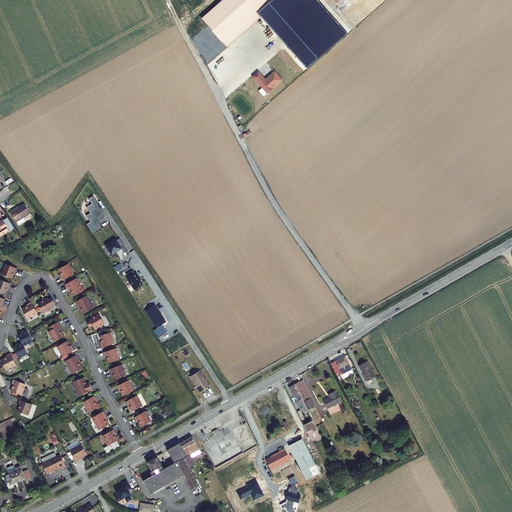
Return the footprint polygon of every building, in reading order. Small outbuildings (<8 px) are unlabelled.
[(223,43),(256,14),(260,18),(306,70),(330,49),(285,0),(224,0),(202,20),(223,43)] [(285,0),(330,49),(345,34),(346,33),(316,0),(285,0)] [(256,14),(223,43),(228,48),(260,18),(256,14)] [(266,78),(259,70),(252,76),(267,93),(283,79),(275,70),(266,78)] [(88,224),(93,233),(102,228),(97,221),(99,220),(100,220),(104,217),(102,214),(103,213),(101,210),(103,209),(98,202),(97,202),(94,197),(90,199),(93,204),(87,207),(91,213),(87,216),(91,222),(88,224)] [(15,209),(11,212),(17,222),(31,214),(26,204),(15,210),(15,209)] [(0,233),(9,228),(11,231),(16,229),(8,216),(4,219),(4,220),(0,222),(0,233)] [(123,242),(119,236),(115,238),(115,237),(107,243),(113,252),(117,249),(121,246),(120,245),(123,242)] [(15,272),(16,268),(4,263),(0,273),(10,278),(13,272),(13,271),(15,272)] [(60,277),(62,280),(74,274),(68,264),(58,269),(61,274),(62,276),(60,277)] [(129,275),(126,277),(133,288),(142,282),(139,278),(139,277),(135,271),(134,271),(129,275)] [(76,278),(65,284),(68,290),(70,290),(71,291),(74,296),(83,291),(76,278)] [(9,287),(10,283),(0,279),(0,291),(4,293),(6,288),(7,286),(9,287)] [(55,303),(52,296),(48,298),(45,300),(44,298),(37,303),(43,312),(53,306),(52,305),(55,303)] [(87,298),(75,304),(79,310),(80,309),(81,311),(84,316),(94,310),(87,298)] [(37,312),(31,301),(27,303),(28,305),(26,305),(21,308),(27,318),(37,312)] [(155,304),(146,310),(157,328),(154,330),(159,337),(167,332),(162,324),(166,322),(155,304)] [(90,323),(87,325),(90,329),(93,327),(95,331),(105,326),(99,316),(90,321),(90,323)] [(62,330),(58,324),(49,329),(51,332),(49,333),(54,344),(64,338),(61,333),(60,331),(62,330)] [(18,335),(21,341),(25,349),(34,344),(26,329),(23,331),(23,332),(18,335)] [(101,346),(102,350),(114,346),(111,335),(100,338),(102,344),(103,345),(101,346)] [(67,351),(73,347),(71,344),(69,345),(68,343),(65,338),(56,344),(61,353),(59,355),(60,357),(68,353),(67,351)] [(18,345),(13,347),(19,358),(28,354),(25,349),(21,341),(18,343),(18,345)] [(116,350),(104,354),(105,358),(107,358),(107,359),(109,365),(120,361),(116,350)] [(16,365),(10,353),(6,355),(7,357),(6,357),(0,360),(5,370),(16,365)] [(80,362),(77,356),(66,363),(73,375),(83,370),(80,365),(79,363),(80,362)] [(339,379),(353,373),(346,359),(332,366),(339,379)] [(377,380),(370,365),(362,368),(369,384),(377,380)] [(122,367),(110,371),(111,375),(113,374),(114,376),(116,382),(126,377),(122,367)] [(211,388),(200,372),(191,378),(201,394),(211,388)] [(92,392),(90,386),(87,387),(86,386),(84,379),(73,384),(79,397),(92,392)] [(25,384),(12,380),(11,383),(13,384),(12,386),(10,391),(21,395),(25,384)] [(129,382),(117,388),(119,392),(120,391),(121,392),(124,398),(134,393),(129,382)] [(304,387),(302,383),(297,385),(308,408),(316,404),(305,382),(304,382),(306,386),(304,387)] [(308,408),(297,385),(292,388),(297,398),(299,397),(301,401),(299,402),(301,407),(302,406),(303,410),(305,409),(307,413),(309,412),(308,408)] [(266,430),(293,417),(280,391),(253,404),(266,430)] [(330,398),(331,401),(324,404),(327,411),(343,404),(340,397),(338,397),(337,395),(330,398)] [(97,401),(95,398),(83,404),(89,414),(99,409),(96,404),(95,402),(97,401)] [(137,398),(126,404),(128,408),(129,407),(130,408),(133,413),(143,408),(137,398)] [(31,404),(19,400),(18,404),(19,404),(19,406),(17,411),(27,415),(31,404)] [(107,419),(103,413),(92,420),(99,432),(109,427),(106,422),(105,420),(107,419)] [(146,413),(135,420),(137,423),(138,422),(139,424),(142,429),(152,423),(146,413)] [(311,418),(303,422),(310,438),(314,437),(313,435),(318,433),(311,418)] [(116,435),(114,431),(103,438),(108,448),(118,442),(115,437),(114,436),(116,435)] [(202,448),(196,437),(190,441),(195,451),(197,450),(195,448),(198,446),(199,449),(202,448)] [(306,481),(319,475),(302,440),(289,446),(306,481)] [(195,451),(190,441),(185,444),(191,458),(195,456),(193,452),(195,451)] [(80,455),(83,454),(86,452),(80,442),(69,448),(75,459),(81,456),(80,455)] [(172,451),(179,463),(176,464),(185,480),(188,478),(196,493),(203,488),(195,470),(189,459),(191,458),(185,444),(172,451)] [(290,459),(285,448),(279,451),(280,452),(266,459),(271,469),(290,459)] [(59,456),(41,465),(46,475),(58,470),(58,472),(65,469),(59,456)] [(191,458),(189,459),(195,470),(201,467),(195,456),(191,458)] [(147,479),(148,480),(146,481),(154,495),(155,494),(156,496),(185,480),(176,464),(167,469),(161,458),(151,463),(156,472),(150,475),(151,477),(147,479)] [(27,480),(23,471),(10,476),(15,486),(27,480)] [(287,502),(280,505),(282,509),(285,507),(287,511),(295,511),(293,506),(294,501),(299,503),(301,495),(297,494),(298,490),(297,490),(295,484),(298,482),(295,476),(288,479),(292,486),(290,487),(286,499),(287,499),(287,502)] [(247,487),(238,492),(241,499),(251,494),(254,500),(264,495),(257,480),(246,485),(247,487)] [(131,489),(126,481),(121,484),(122,487),(115,491),(117,494),(114,496),(118,502),(125,499),(127,503),(132,500),(129,496),(131,495),(128,491),(131,489)] [(151,511),(152,505),(141,503),(140,511),(147,511),(151,511)]
